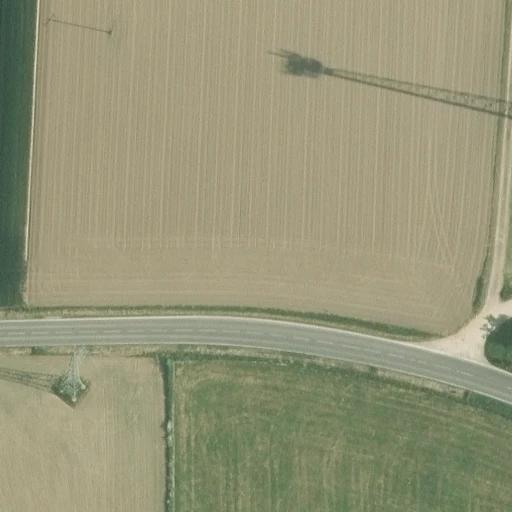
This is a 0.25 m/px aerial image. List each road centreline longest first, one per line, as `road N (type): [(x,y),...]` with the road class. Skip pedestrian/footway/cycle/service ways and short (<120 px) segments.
road 1 (secondary): [(0,334),(265,332),(391,354),(511,392)]
road 2 (track): [(499,322),(511,164)]
